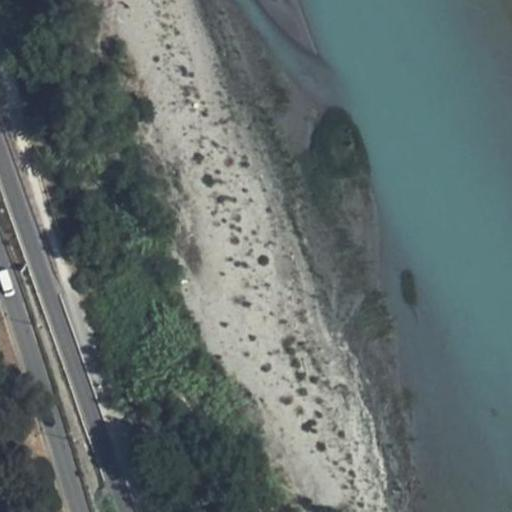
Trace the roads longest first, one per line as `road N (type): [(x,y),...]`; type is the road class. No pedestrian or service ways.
road 1 (primary): [(126,511),(0,163)]
road 2 (primary): [(0,271),(76,511)]
